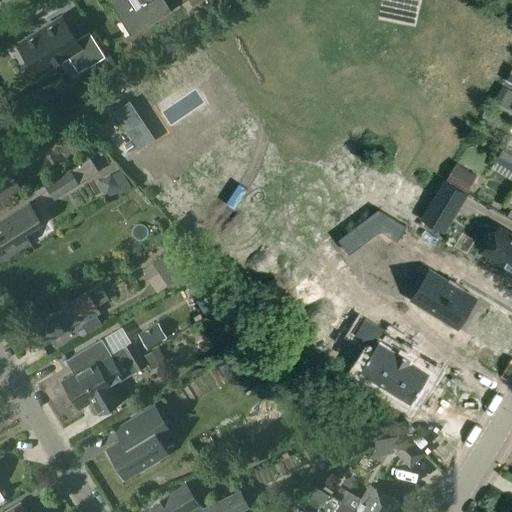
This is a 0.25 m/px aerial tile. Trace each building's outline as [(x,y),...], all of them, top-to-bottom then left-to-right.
[(109,0),(123,22),(130,33),(145,24),(181,2),(179,0),(109,0)] [(89,65),(104,56),(89,33),(76,40),(61,17),(17,44),(36,75),(79,48),(89,65)] [(511,101),(511,91),(503,86),(494,100),(508,108),(511,101)] [(154,139),(129,102),(114,112),(139,149),(154,139)] [(41,124),(17,138),(25,152),(49,138),(41,124)] [(496,162),(511,171),(511,155),(503,150),(496,162)] [(12,156),(0,163),(0,200),(8,196),(6,193),(18,186),(14,180),(24,175),(12,156)] [(447,181),(467,192),(478,176),(457,164),(447,181)] [(81,182),(73,169),(47,185),(55,198),(81,182)] [(103,179),(102,188),(106,194),(118,187),(110,175),(103,179)] [(467,192),(447,181),(445,179),(422,219),(446,233),(469,194),(467,192)] [(0,221),(0,259),(29,242),(24,233),(40,222),(29,204),(0,221)] [(380,230),(380,229),(389,215),(380,210),(356,228),(366,240),(380,230)] [(511,235),(498,227),(494,234),(484,251),(511,267),(511,235)] [(184,277),(168,253),(152,263),(168,288),(184,277)] [(220,282),(220,283),(216,285),(208,270),(187,282),(205,315),(234,299),(228,292),(220,282)] [(476,298),(431,271),(413,300),(458,327),(476,298)] [(100,314),(96,308),(108,301),(99,285),(87,293),(69,303),(69,304),(52,314),(52,313),(29,327),(41,346),(63,332),(62,331),(70,327),(68,323),(77,318),(81,325),(100,314)] [(360,372),(411,404),(431,372),(412,360),(413,358),(400,350),(399,352),(381,341),(387,332),(365,318),(355,335),(375,347),(360,372)] [(157,322),(138,334),(146,348),(165,336),(157,322)] [(110,355),(101,341),(100,340),(66,361),(74,374),(62,381),(70,395),(129,360),(122,348),(110,355)] [(122,348),(129,360),(138,354),(131,343),(130,343),(122,348)] [(151,368),(164,360),(157,348),(143,356),(151,368)] [(139,356),(138,354),(129,360),(136,371),(145,366),(139,356)] [(70,395),(71,396),(79,409),(110,387),(124,378),(134,372),(136,371),(129,360),(70,395)] [(155,406),(125,424),(114,431),(121,442),(107,450),(118,468),(117,468),(123,479),(132,474),(132,473),(139,468),(140,471),(155,462),(153,460),(166,452),(159,439),(151,427),(163,419),(155,406)] [(347,422),(339,411),(323,422),(330,433),(347,422)] [(405,432),(391,447),(414,467),(427,452),(405,432)] [(237,458),(242,470),(258,463),(253,451),(237,458)] [(194,511),(201,509),(202,509),(186,484),(168,495),(141,511),(194,511)] [(343,505),(354,511),(390,511),(397,501),(370,485),(362,498),(348,490),(340,503),(343,505)] [(240,490),(202,509),(201,509),(194,511),(239,511),(249,508),(240,490)] [(354,511),(343,505),(340,503),(333,511),(354,511)]
